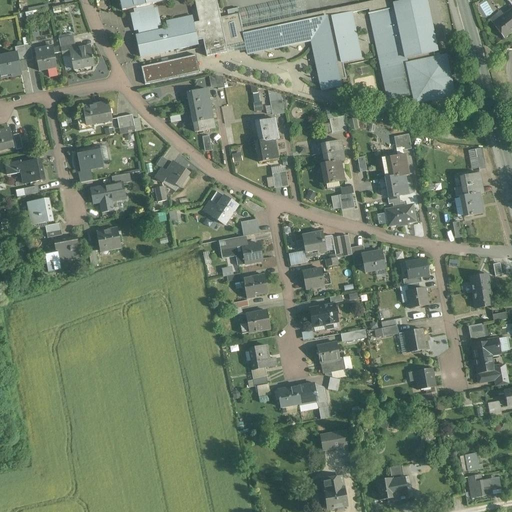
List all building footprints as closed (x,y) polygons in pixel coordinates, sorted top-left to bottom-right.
[(135,36),(140,57),(198,45),(197,41),(203,40),(206,57),(227,53),(226,48),(245,44),(247,54),(308,42),(307,40),(312,39),(313,44),(312,44),(322,91),(341,87),(340,81),(346,79),(343,63),(361,59),(351,13),(369,10),(369,13),(368,14),(368,15),(369,14),(388,101),(413,95),(414,104),(454,96),(445,56),(435,58),(434,53),(437,52),(425,0),(410,0),(396,3),(395,0),(378,0),(242,29),(239,14),(220,18),(216,0),(194,0),(199,23),(194,24),(192,16),(166,22),(167,29),(154,32),(148,6),(170,1),(170,0),(119,0),(122,11),(137,8),(143,35),(135,36)] [(511,8),(499,19),(492,24),(504,39),(511,32),(511,8)] [(496,15),(489,20),(492,24),(499,19),(496,15)] [(74,43),(60,46),(62,53),(62,57),(70,55),(69,51),(75,50),(74,43)] [(24,46),(26,60),(33,59),(30,45),(24,46)] [(25,60),(26,60),(24,46),(16,47),(17,54),(19,61),(25,60)] [(75,50),(69,51),(70,55),(73,70),(74,70),(74,72),(77,75),(92,71),(94,67),(93,66),(94,66),(93,60),(93,57),(92,57),(90,46),(75,50)] [(52,47),(35,51),(39,71),(56,68),(54,54),(62,53),(61,48),(53,50),(52,47)] [(17,54),(0,57),(0,72),(1,76),(12,74),(12,77),(21,75),(21,72),(19,61),(17,54)] [(27,71),(25,60),(19,61),(21,72),(27,71)] [(215,76),(209,77),(211,87),(217,86),(215,76)] [(223,78),(215,76),(217,86),(218,90),(225,88),(223,78)] [(207,90),(187,94),(189,103),(209,100),(208,94),(207,90)] [(277,102),(275,96),(268,97),(272,115),(284,112),(282,101),(277,102)] [(209,100),(189,103),(191,113),(211,109),(210,104),(209,100)] [(105,104),(83,108),(84,117),(86,126),(93,125),(112,121),(109,108),(106,109),(105,104)] [(335,111),(324,108),(326,120),(329,119),(336,118),(335,111)] [(211,109),(191,113),(193,123),(213,119),(212,114),(211,109)] [(133,119),(132,115),(117,118),(119,129),(134,126),(133,119)] [(84,117),(77,118),(80,132),(94,129),(93,125),(86,126),(84,117)] [(346,130),(344,117),(336,118),(329,119),(332,133),(346,130)] [(213,119),(193,123),(195,133),(215,129),(214,124),(213,119)] [(276,126),(275,119),(255,123),(258,143),(275,139),(279,139),(278,135),(276,126)] [(134,126),(119,129),(120,135),(135,132),(134,126)] [(4,131),(0,131),(0,149),(12,147),(9,134),(5,135),(4,131)] [(408,134),(394,137),(396,148),(404,147),(404,149),(411,148),(408,134)] [(20,136),(13,137),(16,150),(23,149),(20,136)] [(209,136),(202,138),(205,151),(211,150),(209,136)] [(258,143),(255,143),(258,163),(278,159),(278,155),(276,147),(275,139),(258,143)] [(341,141),(321,145),(324,164),(340,161),(345,161),(344,156),(342,145),(341,141)] [(99,148),(77,152),(81,171),(81,172),(90,170),(90,169),(102,166),(102,168),(103,168),(99,148)] [(404,155),(381,159),(383,169),(406,165),(405,160),(404,155)] [(483,155),(477,156),(479,169),(485,167),(483,155)] [(167,172),(172,164),(161,157),(156,165),(162,169),(167,172)] [(364,157),(357,158),(360,173),(367,171),(364,157)] [(40,160),(20,164),(20,162),(5,165),(7,175),(18,173),(18,175),(21,175),(22,179),(23,179),(24,184),(44,180),(43,180),(40,161),(40,160)] [(324,164),(320,165),(324,185),(344,181),(342,171),(340,161),(324,164)] [(189,174),(173,163),(172,164),(167,172),(169,174),(166,178),(179,187),(188,174),(189,174)] [(406,165),(383,169),(385,179),(386,179),(403,176),(407,175),(407,170),(406,165)] [(162,169),(155,179),(162,184),(166,178),(169,174),(167,172),(162,169)] [(90,170),(81,172),(81,171),(78,172),(80,183),(92,181),(90,170)] [(286,172),(279,173),(281,186),(281,188),(288,187),(286,172)] [(281,186),(279,173),(272,174),(272,177),(274,187),(281,186)] [(480,174),(460,177),(461,187),(482,183),(481,179),(480,174)] [(126,175),(111,178),(113,186),(122,184),(123,184),(127,184),(126,175)] [(403,176),(386,179),(388,188),(405,185),(404,181),(403,176)] [(482,183),(461,187),(463,197),(479,194),(483,193),(483,188),(482,183)] [(113,186),(90,190),(93,205),(100,203),(102,213),(113,211),(111,201),(118,200),(118,201),(125,200),(123,184),(122,184),(113,186)] [(405,185),(388,188),(390,198),(399,197),(407,195),(406,190),(405,185)] [(341,195),(345,194),(351,193),(350,186),(339,188),(341,195)] [(36,187),(24,189),(25,196),(38,193),(36,187)] [(163,187),(155,189),(158,203),(166,201),(163,187)] [(351,193),(345,194),(347,208),(354,206),(351,193)] [(341,195),(339,196),(341,209),(347,208),(345,194),(341,195)] [(463,197),(459,198),(463,217),(483,214),(482,210),(481,200),(479,194),(463,197)] [(237,207),(223,197),(223,198),(217,207),(211,216),(225,225),(237,207)] [(390,198),(388,199),(387,199),(388,205),(392,204),(400,202),(399,197),(390,198)] [(48,200),(28,204),(29,204),(33,225),(32,225),(32,226),(52,222),(52,221),(48,200)] [(400,202),(392,204),(393,210),(405,208),(404,202),(400,202)] [(210,203),(204,211),(211,216),(217,207),(210,203)] [(393,210),(386,211),(389,226),(414,221),(412,206),(405,208),(393,210)] [(259,219),(242,222),(244,236),(261,233),(259,219)] [(459,222),(452,223),(455,237),(461,236),(459,222)] [(58,224),(45,227),(46,233),(60,230),(58,224)] [(60,230),(46,233),(48,239),(61,236),(60,230)] [(117,230),(96,234),(100,252),(100,251),(109,249),(110,250),(121,248),(117,230)] [(322,233),(303,236),(303,235),(302,235),(303,241),(297,242),(299,249),(304,248),(306,257),(318,255),(318,253),(326,252),(322,232),(322,233)] [(244,237),(225,241),(226,247),(241,244),(241,246),(246,245),(244,237)] [(340,237),(333,239),(336,256),(343,255),(341,243),(340,237)] [(75,238),(55,242),(54,242),(56,252),(45,254),(49,272),(60,269),(58,261),(79,257),(79,258),(80,258),(76,238),(75,238)] [(352,255),(350,248),(349,241),(341,243),(343,255),(343,257),(352,255)] [(251,245),(251,244),(246,245),(241,246),(241,244),(226,247),(220,248),(222,260),(236,257),(238,266),(238,267),(239,267),(239,266),(245,265),(262,262),(258,244),(251,245)] [(363,246),(350,248),(352,255),(354,266),(363,265),(362,255),(365,255),(363,246)] [(95,252),(88,253),(91,267),(98,265),(95,252)] [(307,263),(305,252),(288,255),(290,266),(307,263)] [(365,255),(362,255),(363,265),(365,273),(385,269),(381,252),(365,255)] [(336,258),(325,260),(327,267),(337,265),(336,258)] [(425,260),(406,264),(409,279),(428,275),(425,260)] [(500,265),(493,266),(495,277),(502,275),(500,265)] [(321,269),(302,273),(305,290),(331,285),(329,274),(322,275),(321,269)] [(240,274),(227,276),(228,283),(241,280),(240,274)] [(488,275),(470,279),(473,294),(490,290),(488,275)] [(264,276),(243,280),(246,299),(255,297),(254,295),(267,293),(264,276)] [(406,292),(408,292),(407,286),(400,287),(403,304),(408,303),(406,293),(406,292)] [(408,292),(406,292),(406,293),(408,292),(411,308),(409,308),(409,309),(428,305),(425,288),(419,290),(408,292)] [(490,290),(473,294),(475,309),(493,306),(490,290)] [(341,296),(330,298),(331,304),(342,302),(341,296)] [(247,301),(233,304),(234,309),(241,308),(248,307),(247,301)] [(334,305),(309,310),(313,327),(325,325),(326,331),(338,329),(337,322),(338,322),(334,305)] [(234,309),(230,310),(231,317),(242,315),(241,308),(234,309)] [(267,311),(246,315),(247,324),(240,325),(242,334),(249,333),(249,334),(270,330),(267,311)] [(383,323),(394,321),(392,312),(382,314),(383,323)] [(506,313),(493,315),(494,322),(507,319),(506,313)] [(483,324),(468,327),(470,340),(485,337),(483,324)] [(381,329),(383,337),(396,335),(395,326),(382,329),(381,329)] [(383,337),(381,329),(378,330),(375,330),(376,338),(383,337)] [(363,330),(355,332),(357,340),(365,339),(363,330)] [(421,330),(404,333),(405,333),(406,340),(408,353),(425,350),(424,342),(425,342),(424,337),(423,337),(421,330)] [(302,334),(303,341),(313,339),(312,332),(302,334)] [(355,332),(340,335),(342,343),(357,340),(355,332)] [(497,339),(487,341),(488,343),(471,346),(474,360),(492,357),(491,354),(500,353),(499,348),(501,346),(500,342),(497,341),(497,339)] [(402,354),(408,353),(406,340),(400,341),(402,354)] [(336,344),(317,347),(320,364),(322,375),(345,371),(343,359),(340,359),(336,344)] [(267,346),(249,350),(250,351),(250,350),(253,370),(253,371),(251,371),(253,379),(267,377),(265,368),(276,366),(275,359),(269,360),(267,346)] [(494,367),(492,357),(474,360),(479,384),(495,381),(506,379),(506,378),(504,365),(494,367)] [(431,369),(415,372),(415,373),(413,373),(414,381),(416,380),(418,391),(435,388),(433,379),(431,369)] [(334,378),(322,376),(320,384),(332,386),(334,378)] [(253,379),(254,387),(268,385),(267,377),(253,379)] [(506,379),(495,381),(496,387),(508,384),(507,378),(506,378),(506,379)] [(314,384),(295,388),(299,405),(317,401),(317,404),(326,402),(323,389),(315,390),(314,384)] [(295,388),(277,391),(280,408),(299,405),(295,388)] [(499,402),(488,404),(490,416),(501,414),(499,402)] [(327,407),(318,409),(320,419),(329,418),(327,407)] [(505,420),(497,421),(498,428),(506,426),(505,420)] [(345,432),(321,437),(324,450),(347,446),(345,432)] [(475,454),(465,456),(465,457),(467,471),(467,472),(478,470),(475,454)] [(402,467),(389,469),(391,479),(399,478),(399,479),(404,478),(402,467)] [(479,476),(468,478),(472,499),(491,495),(489,480),(480,482),(479,476)] [(341,477),(323,480),(325,491),(324,491),(325,494),(322,495),(321,495),(323,508),(324,508),(327,507),(327,510),(347,507),(343,488),(341,477)] [(391,479),(376,482),(379,502),(387,500),(387,503),(408,499),(406,490),(410,489),(408,477),(404,478),(399,479),(399,478),(391,479)] [(498,478),(489,480),(491,495),(501,493),(498,478)]
